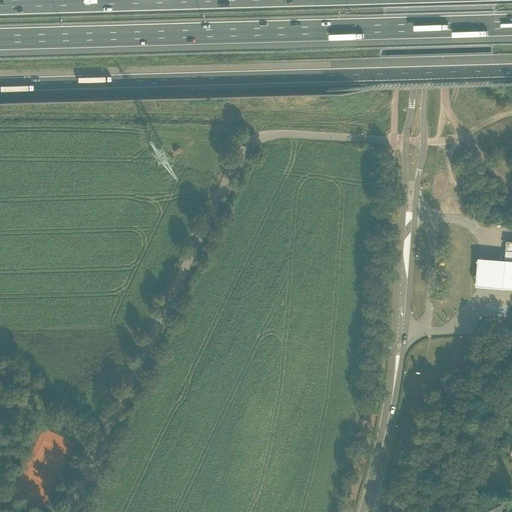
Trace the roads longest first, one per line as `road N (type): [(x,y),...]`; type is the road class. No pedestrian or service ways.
road 1 (unclassified): [(70,511),(238,154),(275,134),(405,141)]
road 2 (motorway): [(0,40),(511,24)]
road 3 (trunk): [(0,85),(511,70)]
road 4 (secondary): [(390,403),(402,359),(423,142)]
road 5 (secondary): [(405,141),(390,403)]
road 6 (motorway): [(160,0),(0,5)]
road 7 (secondary): [(423,142),(431,0)]
road 8 (secondary): [(418,0),(405,141)]
